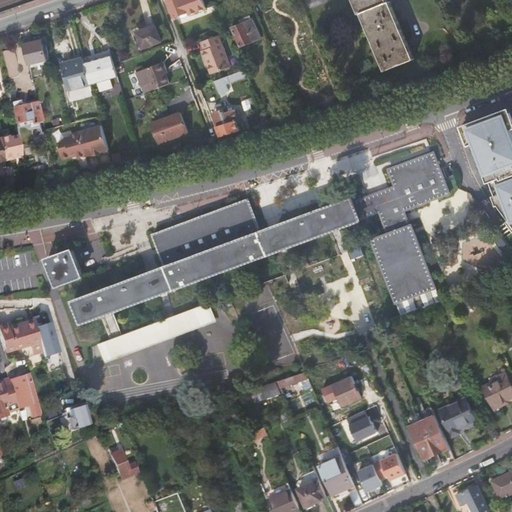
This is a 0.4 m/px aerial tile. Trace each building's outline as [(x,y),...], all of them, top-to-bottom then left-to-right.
[(207,7),(203,0),(169,0),(176,16),(189,11),(190,14),(207,7)] [(354,0),(360,13),(363,12),(385,70),(411,60),(413,59),(390,1),(388,2),(386,0),(354,0)] [(232,25),(233,27),(244,22),(254,16),(252,13),(240,19),(240,21),(232,25)] [(244,22),(233,27),(241,45),(252,40),(262,35),(254,16),(244,22)] [(156,25),(138,32),(144,48),(162,41),(156,25)] [(219,34),(202,41),(205,50),(203,50),(211,73),(231,66),(219,34)] [(24,44),(29,63),(47,59),(43,39),(24,44)] [(237,52),(242,63),(247,61),(242,50),(237,52)] [(86,63),(92,84),(99,82),(112,79),(119,77),(115,65),(112,55),(86,63)] [(69,90),(92,84),(86,63),(84,58),(72,61),(72,63),(62,65),(69,90)] [(164,62),(147,68),(155,88),(170,83),(167,74),(165,70),(167,69),(164,62)] [(247,74),(245,69),(215,80),(220,94),(229,90),(227,82),(247,74)] [(112,79),(99,82),(101,92),(114,88),(112,79)] [(33,123),(43,120),(39,101),(13,107),(17,123),(32,119),(33,123)] [(215,113),(216,117),(221,135),(240,129),(238,122),(239,122),(236,110),(224,114),(223,111),(215,113)] [(474,127),(464,130),(470,146),(475,144),(476,148),(480,147),(485,160),(481,161),(489,183),(502,178),(511,174),(511,172),(511,134),(511,131),(511,130),(511,112),(503,115),(502,111),(472,123),(474,127)] [(181,112),(153,122),(160,142),(189,132),(181,112)] [(101,152),(109,149),(103,125),(80,131),(87,155),(87,156),(95,153),(101,152)] [(79,157),(87,155),(80,131),(73,133),(73,135),(66,137),(64,141),(59,142),(64,159),(70,157),(72,154),(77,152),(78,155),(79,157)] [(0,161),(4,160),(3,158),(21,153),(17,134),(8,136),(8,135),(0,136),(0,161)] [(480,147),(476,148),(481,161),(485,160),(480,147)] [(349,251),(340,228),(362,219),(362,218),(381,211),(389,234),(373,240),(397,303),(437,288),(413,225),(411,226),(406,210),(451,194),(436,152),(390,169),(397,186),(355,201),(354,198),(260,232),(248,200),(153,234),(166,267),(73,302),(81,324),(102,317),(110,339),(99,344),(106,362),(215,322),(209,303),(123,335),(114,312),(273,253),(328,232),(337,255),(249,287),(256,306),(367,265),(360,247),(349,251)] [(511,172),(511,174),(502,178),(489,183),(498,206),(500,205),(511,220),(511,222),(511,172)] [(82,276),(72,249),(72,248),(47,258),(57,285),(82,276)] [(0,326),(0,336),(5,353),(31,345),(34,355),(43,352),(35,326),(34,320),(23,323),(24,326),(8,331),(6,324),(0,326)] [(50,322),(35,326),(43,352),(45,357),(60,352),(50,322)] [(405,343),(401,334),(378,344),(383,353),(405,343)] [(348,365),(345,358),(335,361),(325,364),(328,371),(348,365)] [(288,367),(276,372),(279,381),(291,376),(288,367)] [(493,383),(484,387),(493,405),(500,402),(499,400),(511,393),(511,384),(506,373),(500,376),(502,381),(494,385),(493,383)] [(28,374),(9,380),(16,401),(19,408),(30,404),(34,417),(43,414),(42,409),(40,410),(28,374)] [(343,405),(361,397),(353,376),(334,384),(343,405)] [(9,380),(9,377),(0,380),(0,417),(8,415),(4,405),(16,401),(9,380)] [(278,380),(252,388),(256,401),(282,393),(278,380)] [(468,397),(461,400),(472,422),(478,420),(468,397)] [(472,422),(461,400),(442,409),(454,435),(462,432),(460,428),(463,427),(462,426),(472,422)] [(84,405),(78,407),(80,412),(64,419),(67,427),(88,418),(84,405)] [(415,435),(441,424),(437,416),(424,422),(411,427),(415,435)] [(441,424),(415,435),(430,470),(456,457),(441,424)] [(268,433),(265,426),(241,437),(245,444),(268,433)] [(382,427),(375,429),(396,475),(411,468),(407,458),(397,463),(382,427)] [(120,450),(112,453),(122,478),(130,474),(120,450)] [(357,488),(342,452),(320,462),(336,497),(357,488)] [(392,489),(399,486),(391,467),(385,469),(392,486),(391,487),(392,489)] [(328,497),(316,469),(304,475),(305,478),(300,480),(298,483),(300,488),(308,506),(323,499),(328,497)] [(511,471),(494,480),(503,498),(511,493),(511,471)] [(490,511),(477,484),(457,494),(462,505),(469,502),(474,511),(490,511)] [(292,489),(268,499),(273,511),(293,511),(301,509),(292,489)]
